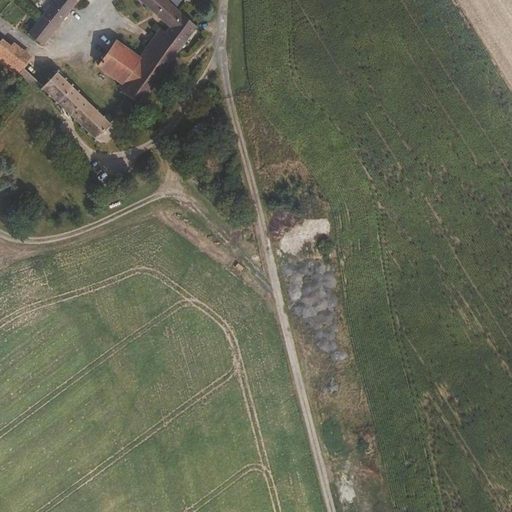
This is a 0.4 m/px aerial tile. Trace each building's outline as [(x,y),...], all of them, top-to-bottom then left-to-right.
[(42,43),(77,0),(52,0),(27,30),(42,43)] [(142,104),(196,27),(168,0),(145,0),(172,26),(169,31),(164,28),(142,56),(119,39),(101,64),(123,81),(122,86),(128,90),(129,94),(142,104)] [(30,58),(4,37),(0,42),(0,44),(26,65),(30,58)] [(0,44),(0,61),(17,76),(26,65),(0,44)] [(116,113),(67,65),(64,64),(43,86),(96,138),(116,113)] [(37,74),(28,67),(26,65),(17,76),(29,85),(36,76),(37,74)]
